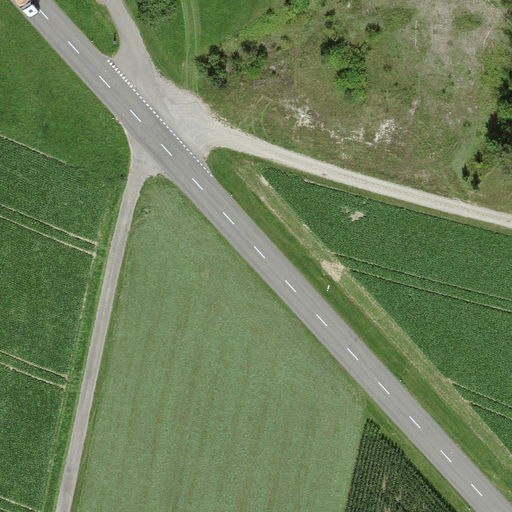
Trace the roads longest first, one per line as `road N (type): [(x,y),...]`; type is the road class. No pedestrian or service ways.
road 1 (track): [(511,224),(207,133),(146,124),(63,511)]
road 2 (tertiary): [(146,124),(497,511)]
road 3 (tertiary): [(32,0),(146,124)]
road 4 (unclassified): [(116,0),(132,29),(146,124)]
